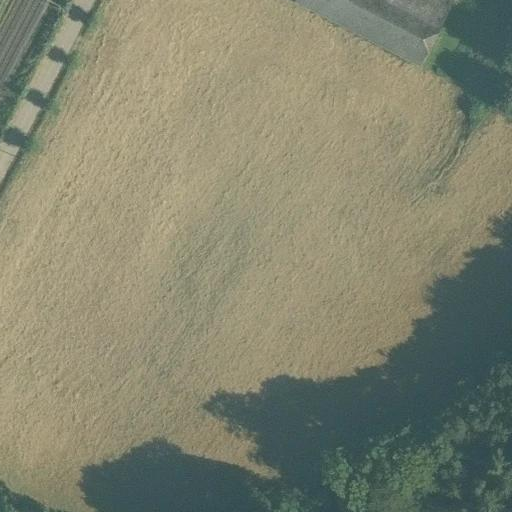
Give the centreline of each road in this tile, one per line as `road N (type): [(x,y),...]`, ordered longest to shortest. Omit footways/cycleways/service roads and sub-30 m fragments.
road 1 (track): [(299,511),(511,400)]
road 2 (unclassified): [(0,159),(84,0)]
